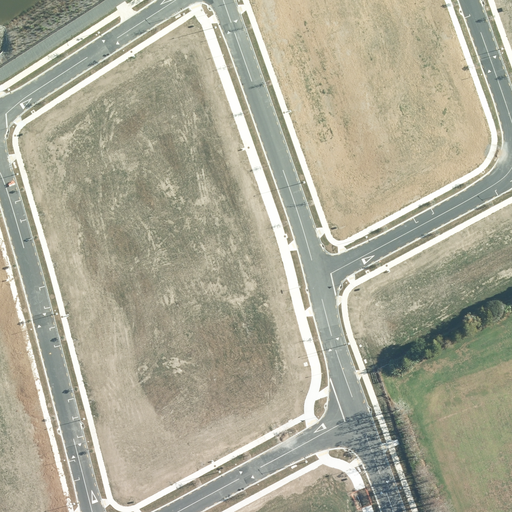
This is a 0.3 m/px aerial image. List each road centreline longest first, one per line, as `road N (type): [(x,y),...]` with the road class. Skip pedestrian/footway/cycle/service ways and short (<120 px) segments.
road 1 (residential): [(93,511),(0,173)]
road 2 (residential): [(222,0),(316,278)]
road 3 (residential): [(316,278),(511,167)]
road 4 (residential): [(0,112),(174,0)]
road 5 (residential): [(357,416),(179,511)]
road 6 (residential): [(316,278),(357,416)]
road 7 (residential): [(511,118),(469,0)]
